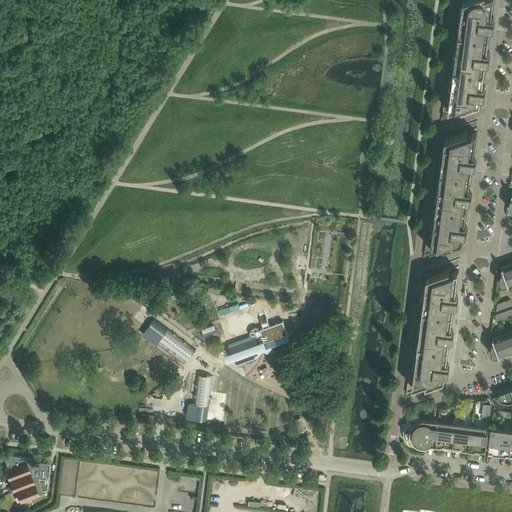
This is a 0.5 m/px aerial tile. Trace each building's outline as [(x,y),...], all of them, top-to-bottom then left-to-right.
[(487,50),(490,27),(491,27),(492,27),(493,26),(494,26),(494,25),(495,16),(493,16),(492,16),(493,0),(457,0),(442,117),(480,103),(481,95),(482,95),(483,95),(484,95),(485,94),(485,93),(486,85),(483,84),(486,61),(487,61),(488,61),(488,60),(489,60),(490,59),(490,58),(491,50),(488,50),(487,50)] [(469,188),(472,165),(473,165),(474,165),(475,164),(476,164),(476,163),(476,162),(477,154),(475,154),(474,154),(476,132),(466,135),(467,131),(450,137),(451,133),(440,137),(424,255),(462,241),(463,233),(464,233),(465,233),(466,233),(467,232),(467,231),(469,223),(466,222),(465,222),(468,199),(469,199),(470,199),(471,198),(472,197),(473,189),(470,188),(469,188)] [(511,282),(511,262),(502,266),(504,271),(502,272),(501,273),(501,274),(500,280),(500,281),(500,282),(501,283),(502,284),(503,285),(504,285),(506,285),(511,282)] [(451,326),(454,303),(455,303),(456,303),(457,302),(458,302),(458,301),(458,300),(459,293),(457,292),(456,292),(459,270),(448,273),(449,269),(432,275),(433,271),(422,275),(406,393),(444,379),(445,371),(446,371),(447,371),(448,371),(449,370),(449,369),(451,361),(448,360),(447,360),(450,337),(451,337),(452,337),(453,337),(453,336),(454,335),(455,327),(452,326),(451,326)] [(511,304),(511,303),(510,298),(497,303),(497,310),(511,304)] [(504,318),(502,312),(496,314),(495,321),(504,318)] [(251,336),(229,344),(231,351),(230,352),(233,358),(234,358),(236,365),(256,358),(255,354),(254,351),(259,349),(266,346),(267,350),(291,341),(288,335),(289,335),(283,320),(270,325),(267,317),(261,319),(264,327),(261,328),(260,328),(258,327),(257,327),(255,327),(253,328),(252,329),(251,330),(251,331),(250,333),(250,334),(251,336)] [(151,335),(159,325),(153,321),(146,331),(151,335)] [(216,331),(214,326),(202,330),(204,335),(216,331)] [(196,350),(169,328),(159,341),(177,355),(187,362),(196,350)] [(510,351),(504,333),(493,337),(495,342),(493,343),(492,343),(492,344),(491,345),(491,351),(491,352),(491,353),(492,354),(493,355),(494,356),(496,356),(497,356),(510,351)] [(209,406),(213,376),(197,374),(194,404),(209,406)] [(511,388),(501,392),(500,392),(500,393),(499,394),(499,395),(499,396),(493,397),(493,398),(499,397),(499,398),(499,399),(500,400),(501,400),(502,401),(510,402),(511,400),(511,388)] [(438,427),(439,421),(425,419),(422,419),(420,419),(417,421),(415,422),(413,424),(408,420),(407,422),(406,424),(405,426),(404,428),(404,430),(413,431),(431,434),(431,432),(437,433),(438,427)] [(455,429),(455,423),(439,421),(438,427),(437,433),(437,437),(436,445),(441,446),(442,445),(443,445),(452,446),(453,439),(455,429)] [(471,432),(472,425),(455,423),(455,429),(453,439),(452,446),(462,447),(463,448),(463,449),(464,449),(469,450),(470,441),(471,432)] [(488,434),(489,427),(472,425),(471,432),(470,441),(469,450),(474,450),(475,450),(476,449),(486,450),(487,444),(488,434)] [(499,453),(503,429),(491,427),(489,451),(492,451),(493,451),(493,452),(494,453),(499,453)] [(510,454),(511,439),(511,430),(503,429),(499,453),(505,454),(506,454),(506,453),(507,453),(510,454)] [(437,437),(437,433),(431,432),(431,434),(413,431),(404,430),(404,432),(404,435),(404,437),(405,439),(405,441),(411,438),(412,440),(414,442),(415,444),(417,445),(420,446),(422,447),(424,447),(424,449),(425,449),(425,447),(425,446),(425,444),(432,445),(436,445),(437,437)] [(46,492),(50,463),(39,462),(38,468),(32,467),(33,461),(27,460),(26,457),(3,454),(8,468),(10,467),(18,489),(16,490),(21,502),(46,492)]
